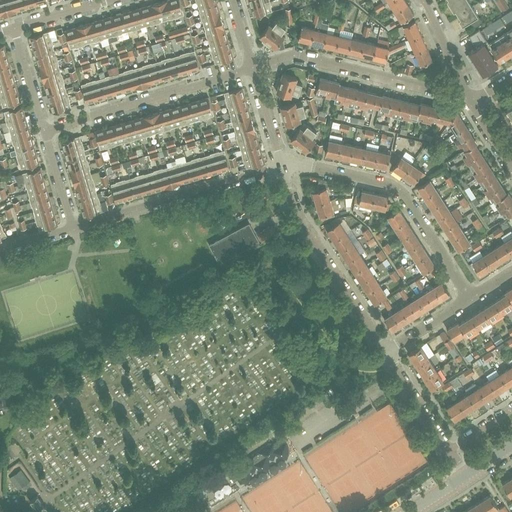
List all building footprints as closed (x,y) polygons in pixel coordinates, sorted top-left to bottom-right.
[(0,0),(0,15),(8,13),(4,0),(0,0)] [(4,0),(8,13),(18,10),(14,0),(4,0)] [(14,0),(18,10),(27,7),(25,0),(14,0)] [(168,0),(166,0),(159,2),(164,20),(170,19),(174,18),(168,0)] [(182,10),(179,0),(168,0),(174,18),(179,17),(178,16),(183,15),(182,10)] [(389,0),(388,1),(394,11),(407,3),(404,0),(389,0)] [(455,10),(458,14),(472,6),(468,0),(459,0),(450,6),(454,11),(455,10)] [(496,0),(495,1),(498,5),(500,4),(502,9),(506,6),(503,2),(505,1),(504,0),(496,0)] [(254,17),(267,13),(272,11),(270,6),(271,6),(270,1),(251,7),(254,17)] [(159,2),(150,5),(155,24),(159,22),(164,20),(159,2)] [(199,13),(200,17),(219,11),(216,2),(198,7),(200,13),(199,13)] [(401,21),(413,14),(407,3),(394,11),(401,21)] [(381,9),(378,4),(374,7),(375,9),(369,13),(371,15),(376,11),(377,12),(381,9)] [(150,5),(140,8),(146,26),(151,24),(151,25),(155,24),(150,5)] [(459,20),(462,26),(478,16),(472,6),(458,14),(460,19),(459,20)] [(147,30),(146,26),(140,8),(131,11),(136,29),(137,32),(145,30),(146,35),(148,34),(146,30),(147,30)] [(132,31),(136,29),(131,11),(121,13),(127,32),(132,30),(132,31)] [(202,21),(204,26),(222,21),(219,11),(200,17),(202,21)] [(121,13),(112,16),(118,35),(122,34),(122,33),(127,32),(121,13)] [(112,16),(103,19),(108,37),(113,36),(118,35),(112,16)] [(103,19),(93,22),(99,40),(103,39),(108,37),(103,19)] [(205,31),(206,36),(225,30),(222,21),(204,26),(205,31)] [(262,42),(263,43),(265,44),(281,25),(276,21),(272,27),(269,24),(260,36),(264,39),(262,42)] [(415,21),(403,26),(407,36),(403,38),(404,41),(409,39),(421,34),(415,21)] [(93,22),(84,25),(89,43),(94,41),(94,42),(99,40),(93,22)] [(311,42),(323,45),(327,32),(320,31),(322,25),(318,24),(316,23),(316,24),(315,23),(314,29),(311,42)] [(80,46),(84,45),(84,44),(89,43),(84,25),(74,28),(80,46)] [(265,44),(267,45),(269,47),(271,45),(275,48),(284,37),(281,34),(285,28),(281,25),(265,44)] [(299,39),(311,42),(314,29),(302,26),(299,39)] [(70,48),(71,48),(75,47),(76,47),(80,46),(74,28),(65,30),(68,44),(69,44),(70,48)] [(339,35),(340,29),(338,29),(335,28),(334,34),(327,32),(323,45),(336,48),(339,36),(339,35)] [(498,66),(496,63),(484,44),(487,41),(479,29),(468,35),(476,47),(468,52),(483,75),(498,66)] [(208,40),(210,45),(228,40),(225,30),(206,36),(207,40),(208,40)] [(508,31),(499,38),(510,55),(511,53),(511,36),(508,31)] [(43,33),(30,37),(33,46),(52,41),(50,36),(50,37),(48,32),(43,33)] [(165,39),(170,37),(168,32),(163,34),(159,35),(160,41),(165,39)] [(409,39),(414,51),(426,46),(421,34),(409,39)] [(336,48),(349,51),(352,39),(339,36),(336,48)] [(145,45),(151,43),(149,37),(140,40),(141,46),(145,45)] [(499,38),(489,44),(492,48),(500,61),(510,55),(499,38)] [(349,51),(361,54),(364,42),(352,39),(349,51)] [(210,50),(212,55),(230,49),(228,40),(210,45),(211,50),(210,50)] [(33,46),(36,56),(54,51),(52,45),(53,45),(52,41),(33,46)] [(123,52),(132,50),(130,41),(124,43),(125,45),(121,46),(123,52)] [(361,54),(373,58),(377,45),(364,42),(361,54)] [(385,61),(387,54),(390,53),(388,48),(377,45),(373,58),(385,61)] [(432,59),(426,46),(414,51),(420,64),(432,59)] [(220,63),(233,59),(230,49),(212,55),(213,59),(214,59),(215,64),(220,62),(220,63)] [(125,59),(129,58),(130,61),(135,59),(132,50),(123,52),(125,59)] [(36,56),(39,65),(57,60),(56,55),(55,55),(54,51),(36,56)] [(95,54),(96,59),(97,60),(104,57),(102,51),(95,54)] [(196,55),(194,51),(189,52),(184,53),(190,71),(200,69),(196,55)] [(180,55),(175,57),(180,74),(190,71),(184,53),(180,54),(180,55)] [(0,66),(9,64),(6,54),(0,56),(0,66)] [(170,57),(166,59),(171,77),(180,74),(175,57),(170,58),(170,57)] [(97,61),(97,62),(98,67),(102,66),(106,64),(104,58),(100,60),(97,61)] [(162,61),(156,62),(162,80),(171,77),(166,59),(161,60),(162,61)] [(39,65),(41,75),(59,69),(58,64),(59,64),(57,60),(39,65)] [(151,63),(147,64),(152,83),(162,80),(156,62),(151,63)] [(0,76),(12,73),(9,64),(0,66),(0,76)] [(143,66),(138,68),(143,86),(152,83),(147,64),(142,65),(143,66)] [(397,71),(411,75),(413,65),(407,64),(406,68),(398,67),(397,71)] [(132,69),(128,70),(134,88),(143,86),(138,68),(132,69)] [(41,75),(44,84),(63,79),(62,74),(61,74),(59,69),(41,75)] [(124,72),(119,73),(124,91),(134,88),(128,70),(124,71),(124,72)] [(0,86),(15,83),(12,73),(0,76),(0,86)] [(114,74),(109,75),(115,94),(124,91),(119,73),(114,75),(114,74)] [(278,77),(276,81),(300,90),(302,84),(296,82),(297,78),(283,73),(281,78),(278,77)] [(105,77),(100,79),(105,97),(115,94),(109,75),(105,77)] [(321,97),(321,96),(326,97),(330,80),(320,78),(316,96),(321,97)] [(44,84),(47,94),(65,88),(64,83),(63,79),(44,84)] [(95,80),(90,81),(96,100),(105,97),(100,79),(95,80)] [(330,98),(335,99),(334,103),(339,85),(339,83),(330,80),(326,97),(330,98)] [(81,84),(86,102),(96,100),(90,81),(86,82),(86,83),(81,84)] [(276,81),(276,83),(275,86),(278,87),(276,92),(290,97),(292,93),(298,95),(300,90),(276,81)] [(0,97),(18,92),(15,83),(0,86),(0,97)] [(348,87),(339,85),(334,103),(339,105),(339,103),(344,104),(348,87)] [(242,87),(229,91),(224,93),(225,98),(225,99),(212,102),(213,106),(219,105),(226,103),(245,97),(242,87)] [(357,89),(348,87),(344,104),(349,105),(348,106),(353,108),(357,89)] [(47,94),(50,103),(69,97),(67,93),(65,88),(47,94)] [(367,92),(357,89),(353,108),(358,109),(359,108),(363,109),(367,92)] [(8,106),(20,102),(18,92),(0,97),(0,101),(0,102),(1,102),(2,107),(8,106)] [(367,111),(373,112),(374,107),(376,107),(380,95),(367,92),(363,109),(368,110),(367,111)] [(383,115),(383,114),(388,115),(392,98),(380,95),(376,107),(379,108),(378,114),(383,115)] [(53,113),(66,109),(66,108),(71,107),(69,102),(70,102),(69,97),(50,103),(53,113)] [(212,110),(208,97),(199,100),(204,119),(208,117),(213,115),(212,110)] [(228,107),(229,112),(247,106),(245,97),(226,103),(227,107),(228,107)] [(388,115),(392,116),(392,117),(397,118),(401,100),(392,98),(388,115)] [(199,100),(189,103),(194,121),(200,119),(200,120),(204,119),(199,100)] [(402,120),(402,118),(407,120),(411,103),(401,100),(397,118),(402,120)] [(282,111),(279,112),(280,116),(304,109),(303,104),(296,106),(295,102),(281,106),(282,111)] [(189,103),(180,106),(185,124),(190,123),(189,122),(194,121),(189,103)] [(411,120),(416,121),(420,105),(411,103),(407,120),(411,121),(411,120)] [(417,120),(422,121),(426,122),(430,105),(421,103),(420,105),(416,121),(417,121),(417,120)] [(436,126),(437,121),(437,120),(440,108),(430,105),(426,122),(431,124),(431,125),(436,126)] [(4,112),(5,117),(6,122),(25,116),(22,106),(8,110),(4,112)] [(180,106),(170,109),(176,127),(181,125),(181,126),(185,124),(180,106)] [(230,117),(232,121),(250,116),(247,106),(229,112),(231,117),(230,117)] [(437,120),(437,121),(448,123),(457,112),(440,108),(437,120)] [(170,109),(161,111),(166,130),(171,129),(171,128),(176,127),(170,109)] [(306,115),(304,109),(280,116),(282,121),(285,120),(286,126),(301,121),(299,117),(306,115)] [(161,111),(151,114),(157,132),(162,131),(166,130),(161,111)] [(448,123),(455,133),(466,126),(457,112),(448,123)] [(151,114),(142,117),(148,136),(152,134),(157,132),(151,114)] [(8,126),(10,131),(27,125),(25,116),(6,122),(7,126),(8,126)] [(234,126),(235,131),(253,125),(250,116),(232,121),(233,126),(234,126)] [(142,117),(133,120),(138,138),(143,136),(143,137),(148,136),(142,117)] [(133,120),(123,122),(129,141),(133,140),(133,139),(138,138),(133,120)] [(123,122),(114,125),(119,144),(124,142),(125,143),(129,141),(123,122)] [(10,136),(12,140),(30,135),(27,125),(10,131),(11,136),(10,136)] [(114,125),(104,128),(110,147),(114,146),(114,145),(119,144),(114,125)] [(236,136),(237,140),(256,135),(253,125),(235,131),(236,136)] [(292,145),(296,148),(312,128),(307,125),(303,130),(299,127),(290,139),(294,142),(292,145)] [(453,140),(454,140),(456,144),(471,135),(466,126),(455,133),(450,136),(453,140)] [(95,131),(100,149),(106,148),(110,147),(104,128),(95,131)] [(296,148),(298,149),(300,151),(302,148),(306,152),(315,140),(312,137),(316,132),(312,128),(296,148)] [(14,145),(15,150),(33,144),(30,135),(12,140),(13,145),(14,145)] [(239,144),(241,149),(259,144),(256,135),(237,140),(238,145),(239,144)] [(476,143),(471,135),(456,144),(458,148),(462,145),(465,149),(463,150),(460,153),(476,143)] [(79,136),(61,141),(64,151),(83,145),(82,141),(81,141),(79,136)] [(329,140),(326,154),(338,156),(341,143),(329,140)] [(152,152),(157,151),(157,150),(162,149),(160,143),(155,145),(151,146),(152,152)] [(338,156),(350,159),(353,145),(341,143),(338,156)] [(476,143),(460,153),(463,157),(462,157),(465,162),(480,152),(475,144),(476,143)] [(16,155),(17,159),(36,153),(33,144),(15,150),(17,155),(16,155)] [(242,154),(243,159),(261,153),(259,144),(241,149),(242,154)] [(64,151),(67,160),(85,155),(84,150),(83,145),(64,151)] [(350,159),(362,162),(365,148),(353,145),(350,159)] [(423,149),(427,154),(432,149),(427,145),(423,149)] [(362,162),(375,164),(378,151),(365,148),(362,162)] [(443,159),(445,158),(450,154),(447,149),(444,151),(440,154),(443,159)] [(224,150),(219,152),(219,151),(214,153),(220,171),(230,168),(226,155),(224,150)] [(387,167),(390,154),(378,151),(375,164),(387,167)] [(468,165),(471,169),(485,160),(480,152),(465,162),(467,165),(468,165)] [(26,167),(39,163),(36,153),(17,159),(19,164),(19,163),(21,169),(25,167),(26,167)] [(210,154),(205,156),(211,174),(220,171),(214,153),(210,154)] [(252,167),(264,163),(261,153),(243,159),(244,163),(245,163),(246,168),(252,167)] [(67,160),(70,170),(89,164),(87,160),(85,155),(67,160)] [(393,168),(403,175),(411,164),(398,155),(394,159),(397,162),(393,168)] [(136,165),(140,163),(145,162),(143,156),(134,159),(136,165)] [(200,157),(196,158),(201,177),(211,174),(205,156),(200,157)] [(191,160),(186,161),(192,179),(201,177),(196,158),(191,160)] [(130,166),(136,165),(134,159),(130,160),(125,162),(126,168),(126,167),(128,171),(131,170),(130,166)] [(471,169),(474,174),(473,174),(476,178),(491,169),(485,160),(471,169)] [(181,162),(177,164),(182,182),(192,179),(186,161),(181,163),(181,162)] [(117,170),(126,168),(125,162),(120,164),(119,163),(115,164),(117,170)] [(70,170),(73,179),(91,174),(89,169),(90,169),(89,164),(70,170)] [(113,171),(117,170),(115,164),(111,165),(107,167),(106,169),(107,173),(113,171)] [(173,166),(167,167),(173,185),(182,182),(177,164),(172,165),(173,166)] [(425,174),(422,171),(411,164),(403,175),(414,182),(418,177),(421,179),(425,174)] [(162,168),(158,169),(163,188),(173,185),(167,167),(162,169),(162,168)] [(43,178),(40,168),(27,172),(15,176),(18,184),(24,182),(24,183),(43,178)] [(154,171),(148,173),(154,191),(163,188),(158,169),(153,171),(154,171)] [(478,182),(482,186),(496,177),(491,169),(476,178),(478,182)] [(143,174),(139,175),(145,194),(154,191),(148,173),(143,174)] [(73,179),(75,188),(94,183),(93,179),(92,179),(91,174),(73,179)] [(135,177),(130,178),(135,197),(145,194),(139,175),(135,176),(135,177)] [(482,186),(484,190),(483,191),(486,195),(501,185),(496,177),(482,186)] [(26,187),(28,192),(46,187),(43,178),(24,183),(26,187)] [(125,179),(120,181),(126,199),(135,197),(130,178),(125,180),(125,179)] [(329,181),(319,178),(317,185),(312,186),(313,191),(316,203),(329,199),(326,187),(328,187),(329,181)] [(429,180),(418,187),(425,197),(436,190),(429,180)] [(111,184),(116,202),(126,199),(120,181),(116,182),(111,184)] [(463,186),(465,189),(468,195),(472,192),(469,187),(471,186),(469,182),(468,183),(467,183),(463,186)] [(75,188),(78,198),(96,193),(95,188),(95,187),(94,183),(75,188)] [(488,198),(489,198),(492,203),(506,193),(501,185),(486,195),(488,198)] [(29,198),(30,202),(49,196),(46,187),(28,192),(29,197),(29,198)] [(355,202),(372,206),(375,193),(361,190),(360,197),(356,196),(355,202)] [(443,201),(436,190),(425,197),(432,208),(443,201)] [(468,195),(473,202),(477,200),(472,192),(468,195)] [(493,202),(496,206),(498,210),(511,201),(511,198),(508,192),(506,193),(492,203),(493,202)] [(78,198),(81,207),(100,202),(98,197),(96,193),(78,198)] [(372,206),(390,210),(391,203),(387,202),(388,196),(375,193),(372,206)] [(32,206),(34,211),(51,206),(49,196),(30,202),(31,206),(32,206)] [(473,202),(475,205),(484,200),(482,197),(477,200),(473,202)] [(333,212),(329,199),(316,203),(320,215),(321,219),(334,216),(333,212)] [(450,212),(443,201),(432,208),(439,219),(450,212)] [(508,216),(511,213),(511,201),(498,210),(501,214),(503,218),(508,215),(508,216)] [(84,217),(102,211),(101,206),(100,202),(81,207),(84,217)] [(34,216),(36,221),(54,215),(51,206),(34,211),(35,216),(34,216)] [(371,222),(376,210),(368,206),(363,218),(371,222)] [(398,209),(388,216),(395,228),(406,221),(398,209)] [(458,218),(455,220),(450,212),(439,219),(445,229),(457,222),(456,222),(463,218),(461,215),(457,217),(458,218)] [(484,219),(486,223),(494,218),(492,214),(488,217),(484,219)] [(44,229),(54,226),(57,225),(54,215),(36,221),(37,225),(38,225),(39,230),(44,229)] [(327,229),(334,240),(351,230),(344,219),(338,222),(336,219),(331,222),(333,225),(327,229)] [(395,228),(402,239),(413,232),(406,221),(395,228)] [(463,232),(457,222),(445,229),(452,240),(463,232)] [(209,244),(216,257),(219,263),(259,241),(249,223),(209,244)] [(262,242),(264,240),(266,243),(278,235),(276,232),(277,232),(271,224),(256,233),(262,242)] [(341,251),(352,243),(358,240),(351,230),(334,240),(341,251)] [(402,239),(409,250),(420,243),(413,232),(402,239)] [(459,250),(470,243),(463,232),(452,240),(459,250)] [(373,238),(367,242),(370,247),(376,243),(373,238)] [(504,242),(494,249),(501,261),(511,254),(504,242)] [(341,251),(348,261),(359,254),(352,243),(341,251)] [(427,254),(420,243),(409,250),(416,261),(427,254)] [(491,267),(501,261),(494,249),(493,249),(490,244),(480,251),(483,255),(491,267)] [(348,261),(355,271),(366,264),(359,254),(348,261)] [(416,261),(424,272),(434,265),(427,254),(416,261)] [(480,275),(491,267),(483,255),(472,262),(480,275)] [(234,256),(225,262),(228,267),(237,261),(234,256)] [(387,258),(382,262),(385,267),(391,264),(387,258)] [(355,271),(361,282),(373,275),(366,264),(355,271)] [(361,282),(368,292),(379,285),(373,275),(361,282)] [(449,294),(442,282),(433,288),(440,299),(449,294)] [(375,303),(386,296),(379,285),(368,292),(375,303)] [(433,288),(425,293),(432,304),(440,299),(433,288)] [(425,293),(417,298),(424,309),(432,304),(425,293)] [(511,302),(506,294),(497,300),(494,301),(501,313),(511,305),(511,302)] [(417,298),(409,303),(416,314),(424,309),(417,298)] [(494,301),(491,304),(483,309),(490,320),(501,313),(494,301)] [(409,303),(401,308),(408,319),(416,314),(409,303)] [(401,308),(393,313),(400,324),(408,319),(401,308)] [(483,309),(473,315),(471,316),(478,327),(490,320),(483,309)] [(385,319),(392,330),(400,324),(393,313),(385,319)] [(471,316),(467,319),(459,324),(465,333),(466,335),(478,327),(471,316)] [(454,340),(465,333),(459,324),(458,322),(447,329),(454,340)] [(444,331),(439,334),(444,342),(446,346),(452,343),(450,339),(449,339),(444,331)] [(497,344),(503,340),(498,333),(492,337),(497,344)] [(507,348),(511,346),(507,340),(504,343),(497,347),(501,353),(507,348)] [(420,346),(409,353),(416,365),(428,358),(420,346)] [(474,358),(470,353),(465,357),(468,362),(474,358)] [(416,365),(424,377),(435,370),(428,358),(416,365)] [(511,370),(510,368),(499,374),(507,386),(511,382),(511,370)] [(432,389),(443,382),(435,370),(424,377),(432,389)] [(499,374),(489,381),(496,393),(507,386),(499,374)] [(9,381),(0,383),(0,404),(3,404),(4,408),(15,407),(14,400),(10,383),(9,381)] [(489,381),(478,388),(486,399),(496,393),(489,381)] [(478,388),(468,394),(475,406),(486,399),(478,388)] [(468,394),(458,401),(465,413),(475,406),(468,394)] [(454,420),(465,413),(458,401),(447,408),(454,420)] [(274,437),(278,434),(271,423),(267,426),(263,429),(267,434),(271,432),(274,437)] [(286,459),(288,456),(289,454),(286,443),(275,448),(272,444),(256,455),(240,465),(242,469),(237,472),(237,481),(242,484),(250,480),(249,472),(256,468),(263,472),(267,471),(269,467),(269,460),(273,459),(275,456),(282,459),(286,459)] [(21,469),(13,475),(22,487),(29,481),(21,469)] [(511,477),(502,484),(510,496),(511,494),(511,477)] [(30,501),(36,508),(38,511),(49,511),(37,495),(30,501)] [(490,495),(478,503),(483,511),(489,511),(497,507),(490,495)] [(483,511),(478,503),(466,510),(466,511),(483,511)]
